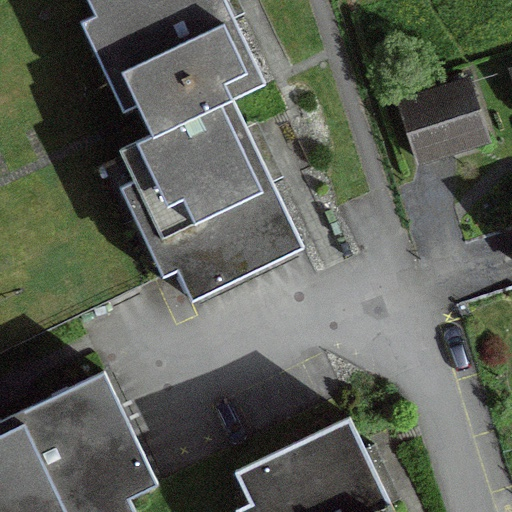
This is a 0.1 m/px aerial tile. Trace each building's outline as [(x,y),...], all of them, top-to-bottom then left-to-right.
[(229,102),(262,86),(220,0),(82,0),(148,137),(115,152),(188,304),(300,250),(229,102)] [(415,164),(456,151),(438,94),(397,107),(415,164)] [(0,356),(158,280),(84,123),(0,162),(0,356)] [(99,511),(154,486),(100,374),(0,421),(0,511),(99,511)] [(388,511),(345,421),(233,475),(250,511),(388,511)]
